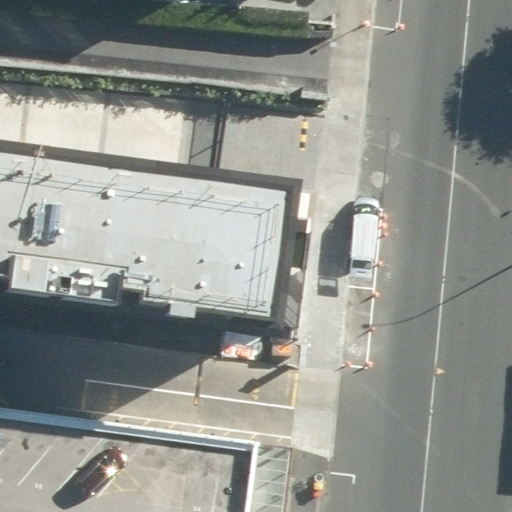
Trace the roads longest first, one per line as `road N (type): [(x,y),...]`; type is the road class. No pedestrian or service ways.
road 1 (secondary): [(419,511),(468,0)]
road 2 (unknown): [(15,0),(466,27)]
road 3 (unknown): [(430,403),(0,362)]
road 4 (unknown): [(0,452),(86,472),(156,511)]
